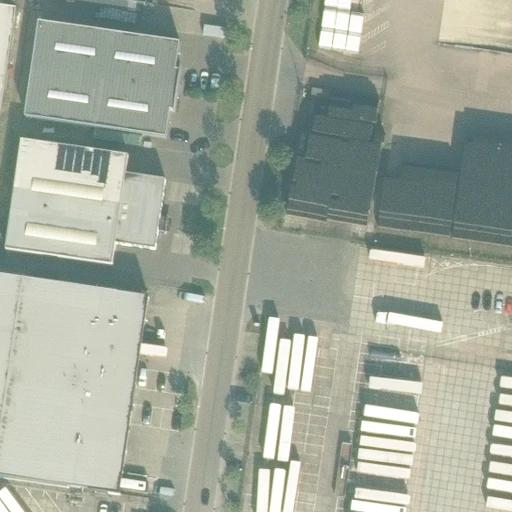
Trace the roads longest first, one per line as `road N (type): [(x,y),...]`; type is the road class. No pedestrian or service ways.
road 1 (unclassified): [(197,511),(273,0)]
road 2 (unknown): [(234,264),(511,282)]
road 3 (unknown): [(263,66),(437,100)]
